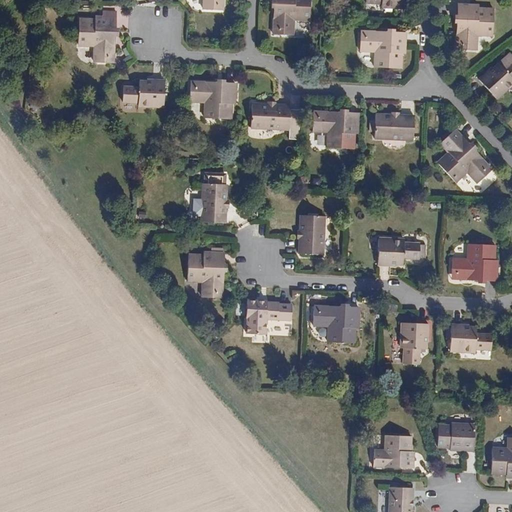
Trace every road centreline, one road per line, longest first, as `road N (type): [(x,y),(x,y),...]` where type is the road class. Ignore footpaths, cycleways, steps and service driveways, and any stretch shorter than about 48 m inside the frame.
road 1 (residential): [(511,300),(422,299),(387,286),(275,280),(256,253)]
road 2 (residential): [(434,77),(414,94),(307,88),(248,58)]
